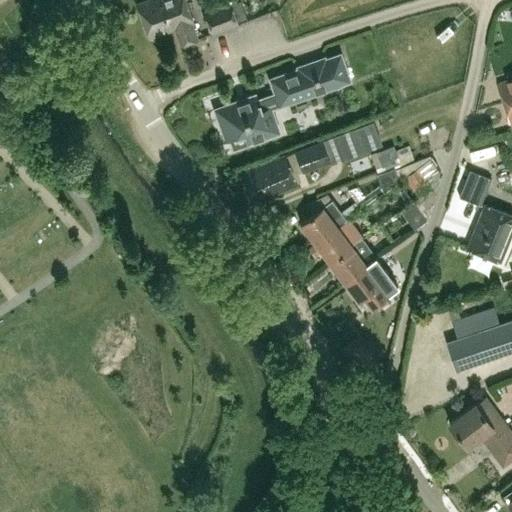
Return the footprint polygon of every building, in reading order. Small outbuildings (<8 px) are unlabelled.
[(192,21),(184,0),(150,0),(138,4),(150,37),(175,28),(181,44),(195,39),(189,22),(192,21)] [(247,17),(240,0),(238,0),(203,13),(210,33),(237,23),(236,21),(247,17)] [(255,33),(278,24),(274,14),(251,22),(255,33)] [(213,66),(208,40),(190,43),(194,69),(213,66)] [(309,94),(333,86),(349,80),(340,54),(324,59),(299,68),(270,78),(275,93),(257,100),(255,94),(245,97),(238,100),(214,108),(225,139),(244,132),(247,142),(278,131),(270,108),(293,100),(309,94)] [(511,99),(511,72),(506,75),(507,80),(497,83),(503,102),(511,99)] [(511,99),(503,102),(509,122),(511,121),(511,99)] [(303,170),(372,146),(382,143),(375,124),(296,152),(303,170)] [(393,145),(370,154),(376,169),(399,160),(393,145)] [(429,154),(397,168),(400,179),(406,175),(416,168),(430,158),(429,154)] [(295,184),(285,157),(242,174),(253,200),(295,184)] [(430,158),(416,168),(428,185),(442,176),(430,158)] [(395,168),(379,174),(384,186),(399,180),(395,168)] [(420,194),(430,187),(428,185),(416,168),(406,175),(420,194)] [(491,178),(469,170),(459,196),(481,205),(491,178)] [(377,183),(357,199),(362,206),(383,191),(377,183)] [(401,209),(415,228),(427,220),(424,215),(431,210),(420,195),(401,209)] [(323,205),(300,222),(315,242),(345,219),(345,220),(361,208),(356,201),(342,211),(333,198),(323,205)] [(500,261),(511,229),(511,215),(485,205),(467,248),(500,261)] [(345,219),(315,242),(330,261),(359,239),(345,220),(345,219)] [(359,239),(330,261),(344,280),(374,258),(376,257),(377,256),(362,236),(359,239)] [(374,258),(344,280),(359,300),(364,296),(371,306),(398,286),(376,257),(374,258)] [(457,370),(511,350),(511,318),(499,324),(493,308),(451,322),(457,338),(447,342),(457,370)] [(352,358),(363,372),(376,363),(366,348),(352,358)] [(511,430),(487,396),(477,403),(476,402),(450,422),(467,446),(483,434),(488,441),(486,443),(503,465),(511,458),(511,430)]
